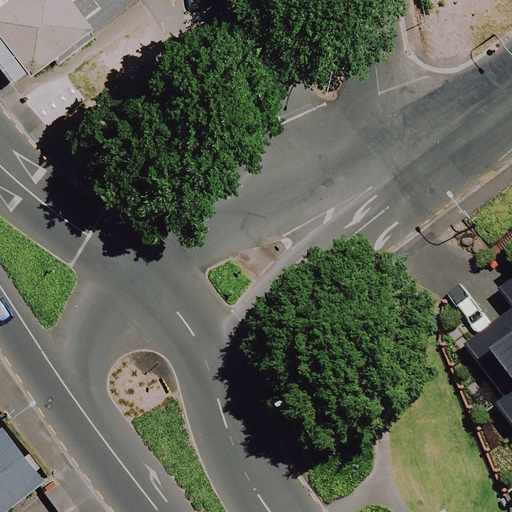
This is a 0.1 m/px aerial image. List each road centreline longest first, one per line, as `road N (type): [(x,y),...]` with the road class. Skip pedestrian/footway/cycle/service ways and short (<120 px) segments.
road 1 (tertiary): [(421,135),(387,208),(308,271),(255,330),(208,361)]
road 2 (residential): [(261,0),(291,179)]
road 3 (secondary): [(0,164),(143,270)]
road 4 (tertiary): [(143,270),(291,179)]
road 5 (secondary): [(208,361),(224,422),(270,511)]
road 6 (tertiary): [(81,408),(85,348),(143,270)]
road 7 (residential): [(367,0),(378,93),(421,135)]
road 8 (tertiary): [(291,179),(421,135)]
road 9 (secondary): [(156,511),(81,408)]
road 10 (secondary): [(81,408),(0,315)]
